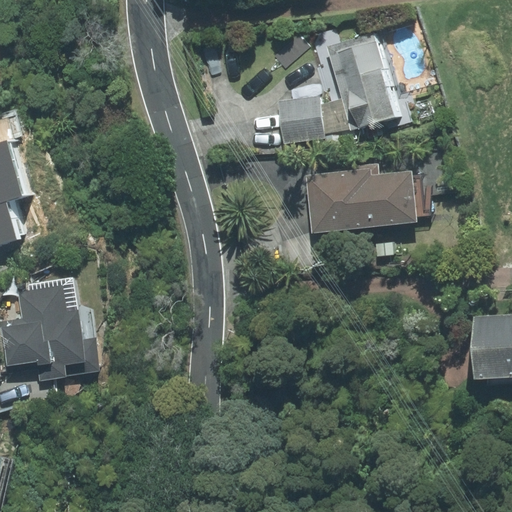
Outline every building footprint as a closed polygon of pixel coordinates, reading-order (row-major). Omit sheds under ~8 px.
[(379,33),(333,47),(356,128),(401,116),(379,33)] [(327,135),(321,93),(280,99),(285,141),(327,135)] [(313,228),(419,218),(413,166),(381,170),(380,161),(350,164),(350,166),(307,171),(313,228)] [(392,240),(376,242),(377,254),(394,253),(392,240)] [(40,378),(103,367),(97,336),(86,338),(81,306),(71,308),(66,281),(20,289),(25,315),(0,320),(0,324),(8,371),(38,366),(40,378)] [(482,376),(511,374),(511,312),(479,314),(482,376)] [(490,397),(507,396),(506,383),(490,384),(490,397)]
